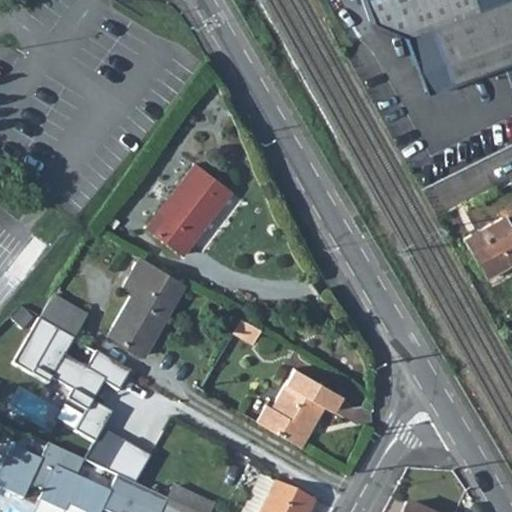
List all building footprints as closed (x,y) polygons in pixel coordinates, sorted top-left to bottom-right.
[(511,0),(365,0),(373,21),(403,35),(414,63),(439,53),(450,83),(511,59),(511,0)] [(439,53),(414,63),(425,92),(450,83),(439,53)] [(229,189),(194,162),(144,227),(180,254),(229,189)] [(476,261),(486,278),(511,263),(511,204),(499,211),(503,217),(462,238),(475,262),(476,261)] [(119,222),(116,214),(107,218),(109,225),(119,222)] [(183,283),(139,256),(120,290),(129,295),(106,334),(142,355),(183,283)] [(59,299),(62,293),(54,289),(51,294),(59,299)] [(59,299),(51,294),(38,317),(72,337),(85,314),(59,299)] [(251,343),(259,329),(240,318),(232,332),(251,343)] [(35,382),(8,367),(0,380),(0,409),(15,418),(35,382)] [(340,395),(293,368),(270,407),(265,404),(255,421),(295,444),(308,420),(312,423),(322,405),(331,410),(340,395)] [(299,447),(312,423),(308,420),(295,444),(299,447)] [(267,495),(273,483),(259,476),(253,488),(267,495)] [(267,495),(253,488),(241,511),(306,511),(312,501),(273,483),(267,495)] [(165,499),(192,511),(208,511),(212,505),(171,485),(165,499)] [(192,511),(165,499),(158,511),(192,511)] [(426,511),(404,502),(399,511),(426,511)]
